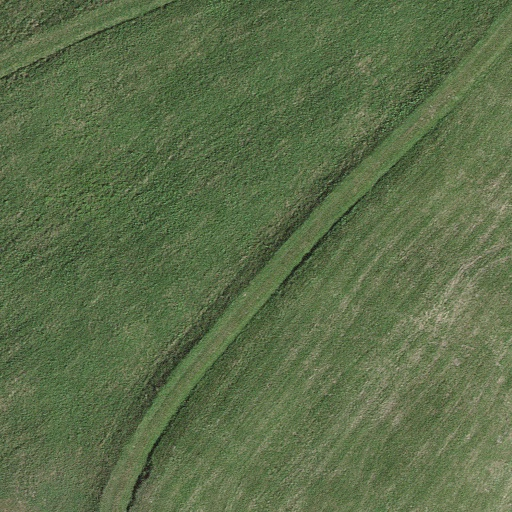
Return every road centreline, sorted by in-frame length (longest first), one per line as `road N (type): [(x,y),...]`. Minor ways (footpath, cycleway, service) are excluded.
road 1 (track): [(113,511),(158,405),(511,29)]
road 2 (track): [(0,66),(152,0)]
